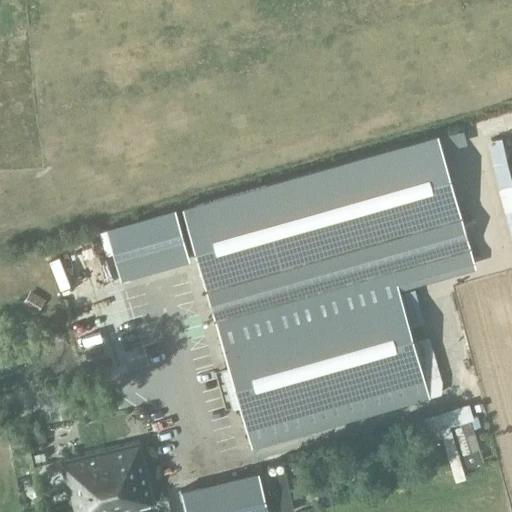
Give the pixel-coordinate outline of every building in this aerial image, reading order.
[(182,208),(252,448),(441,394),(425,339),(413,343),(410,329),(422,326),(412,292),(399,295),(396,284),(473,262),(438,135),(182,208)] [(174,210),(106,230),(120,280),(188,260),(175,210),(174,210)] [(415,437),(459,424),(470,420),(473,419),(468,404),(410,422),(415,437)] [(454,429),(466,466),(481,462),(472,434),(475,434),(470,420),(459,424),(460,427),(454,429)] [(44,430),(27,433),(29,445),(46,441),(44,430)] [(61,462),(73,511),(122,511),(152,505),(148,488),(151,487),(140,442),(61,462)] [(403,484),(415,481),(403,442),(391,446),(391,444),(377,449),(382,466),(396,462),(403,484)] [(302,459),(290,462),(293,474),(305,471),(302,459)] [(357,459),(345,462),(354,495),(366,492),(357,459)] [(320,508),(332,505),(328,490),(334,489),(331,479),(337,478),(335,469),(329,471),(328,466),(323,467),(322,466),(310,469),(320,508)] [(181,490),(186,511),(268,511),(258,470),(181,490)] [(293,511),(285,472),(271,475),(278,511),(293,511)]
